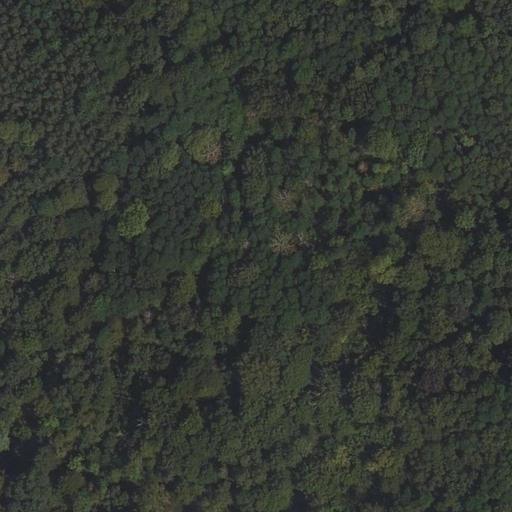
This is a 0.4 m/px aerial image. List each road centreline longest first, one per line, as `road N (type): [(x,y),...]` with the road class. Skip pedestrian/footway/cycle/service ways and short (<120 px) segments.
road 1 (track): [(17,463),(192,0)]
road 2 (track): [(401,511),(511,239)]
road 3 (track): [(239,511),(0,456)]
